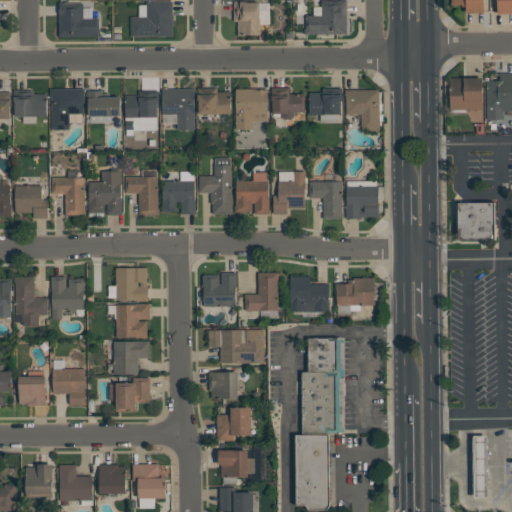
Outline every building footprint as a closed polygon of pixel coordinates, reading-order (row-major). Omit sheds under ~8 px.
[(347,0),(347,34),(305,34),(305,28),(306,28),(306,15),(321,15),(321,0),(347,0)] [(484,0),(484,13),(466,12),(466,6),(462,6),(462,4),(451,4),(451,0),(484,0)] [(511,0),(511,13),(497,13),(497,9),(497,0),(511,0)] [(173,1),(173,36),(131,36),(131,16),(146,16),(146,1),(173,1)] [(261,35),(244,35),(238,35),(238,21),(234,21),(234,1),(242,1),(247,1),(247,2),(260,2),(260,29),(261,29),(261,35)] [(59,36),(59,2),(65,2),(65,3),(83,3),(83,18),(99,18),(99,29),(100,29),(100,36),(59,36)] [(511,72),(511,111),(503,111),(503,120),(486,120),(486,81),(500,80),(500,72),(511,72)] [(450,77),(483,77),(482,109),(450,109),(450,77)] [(198,87),(217,87),(217,91),(231,91),(231,113),(199,113),(199,100),(198,100),(198,87)] [(305,112),(294,112),(294,116),(291,119),(284,119),(280,116),(280,113),(273,113),(273,100),(272,100),(272,87),(289,87),(289,93),(306,93),(306,99),(305,99),(305,112)] [(50,88),(85,88),(85,94),(84,94),(84,113),(83,113),(83,122),(69,122),(69,129),(52,129),(52,94),(50,94),(50,88)] [(195,129),(177,129),(177,114),(162,114),(162,88),(194,88),(194,112),(195,112),(195,129)] [(268,121),(253,121),(253,129),(235,129),(235,111),(236,111),(236,88),(268,88),(268,121)] [(309,114),(309,92),(323,92),(323,88),(342,88),(342,101),(341,101),(341,114),(309,114)] [(379,89),(379,130),(361,130),(361,114),(346,114),(346,95),(345,95),(345,89),(379,89)] [(47,116),(15,116),(15,101),(14,101),(14,90),(33,90),(33,93),(47,93),(47,116)] [(88,90),(101,90),(101,93),(109,93),(109,97),(120,97),(120,116),(89,116),(89,100),(88,100),(88,90)] [(158,117),(126,117),(125,94),(139,94),(139,90),(159,90),(159,103),(158,103),(158,117)] [(11,118),(0,118),(0,91),(12,91),(12,101),(12,106),(11,106),(11,118)] [(231,158),(231,164),(232,164),(232,204),(233,213),(212,214),(212,203),(211,203),(211,193),(212,193),(212,192),(198,192),(198,189),(199,189),(199,176),(214,175),(214,165),(215,165),(215,158),(231,158)] [(89,181),(102,181),(102,170),(122,170),(122,182),(121,182),(121,200),(122,200),(122,215),(107,215),(107,204),(104,204),(104,212),(88,212),(88,201),(89,201),(89,181)] [(305,171),(305,207),(287,207),(287,213),(273,213),(273,195),(278,195),(278,180),(294,180),(294,171),(305,171)] [(235,212),(235,205),(235,200),(236,200),(236,180),(253,180),(253,172),(266,172),(266,180),(268,180),(268,199),(269,199),(269,214),(254,214),(254,203),(252,203),(252,212),(235,212)] [(125,193),(125,190),(125,176),(158,176),(158,208),(159,208),(159,214),(138,214),(138,193),(125,193)] [(85,215),(65,215),(65,193),(51,193),(51,190),(52,190),(52,177),(85,177),(85,215)] [(162,211),(162,200),(163,200),(163,180),(195,180),(195,199),(196,199),(196,213),(181,214),(181,203),(178,203),(178,211),(162,211)] [(343,219),(323,219),(323,197),(309,197),(309,194),(310,194),(310,181),(342,181),(342,213),(343,213),(343,219)] [(0,184),(11,184),(11,203),(11,215),(9,215),(9,216),(0,216),(0,184)] [(48,218),(32,218),(32,212),(15,212),(15,185),(42,185),(42,199),(48,199),(48,218)] [(346,218),(346,207),(347,207),(347,186),(384,186),(384,200),(379,200),(379,216),(361,216),(361,218),(346,218)] [(458,203),(496,203),(496,239),(459,239),(458,203)] [(147,267),(147,285),(148,285),(148,300),(135,300),(116,300),(116,267),(147,267)] [(202,275),(205,275),(205,274),(217,274),(217,275),(219,275),(219,283),(221,283),(221,272),(236,272),(236,284),(236,306),(204,306),(204,286),(202,286),(202,275)] [(278,272),(278,277),(278,310),(245,310),(245,298),(244,298),(244,294),(258,294),(258,272),(278,272)] [(14,276),(35,276),(35,298),(49,297),(49,302),(48,302),(48,314),(39,314),(39,325),(22,325),(22,314),(15,314),(15,282),(14,282),(14,276)] [(62,318),(52,318),(52,291),(51,291),(51,276),(66,276),(66,287),(68,287),(68,278),(85,278),(85,288),(84,288),(84,309),(77,309),(77,312),(69,312),(69,309),(62,309),(62,318)] [(290,311),(290,302),(291,302),(291,276),(311,276),(311,284),(328,284),(328,301),(329,301),(329,311),(320,311),(320,312),(303,312),(303,311),(290,311)] [(375,277),(375,304),(337,305),(336,289),(335,284),(348,283),(348,279),(354,279),(354,277),(375,277)] [(11,317),(0,317),(0,278),(11,278),(11,288),(11,317)] [(147,337),(136,338),(136,336),(116,337),(116,305),(135,304),(135,303),(150,303),(150,319),(139,319),(139,321),(147,321),(147,337)] [(264,362),(259,362),(220,363),(220,346),(208,346),(208,330),(264,329),(264,362)] [(348,339),(347,436),(306,436),(306,339),(348,339)] [(149,341),(149,358),(138,358),(138,374),(113,374),(113,341),(149,341)] [(3,405),(0,405),(0,365),(1,365),(1,371),(12,371),(12,391),(3,391),(3,405)] [(53,368),(86,368),(86,405),(69,405),(69,393),(53,393),(53,368)] [(238,398),(211,398),(211,391),(209,391),(209,372),(238,372),(238,398)] [(19,403),(19,376),(46,375),(46,401),(47,405),(27,405),(27,403),(19,403)] [(150,402),(136,402),(136,411),(116,411),(116,382),(133,382),(133,377),(150,377),(150,402)] [(217,414),(231,414),(231,407),(251,407),(251,435),(234,435),(234,440),(217,440),(217,414)] [(473,436),(474,497),(488,497),(487,436),(473,436)] [(299,511),(300,437),(336,437),(336,511),(299,511)] [(221,476),(221,465),(219,465),(219,450),(248,450),(248,476),(236,476),(236,484),(223,484),(223,476),(221,476)] [(53,464),(53,493),(52,493),(52,497),(28,497),(28,493),(26,493),(26,466),(38,466),(38,464),(53,464)] [(76,464),(76,476),(93,476),(93,500),(60,500),(60,464),(76,464)] [(99,464),(118,464),(118,466),(126,466),(126,493),(100,493),(100,469),(99,469),(99,464)] [(133,464),(159,464),(159,477),(166,477),(166,498),(138,498),(138,481),(133,481),(133,464)] [(17,510),(0,510),(0,486),(5,486),(5,483),(17,483),(17,510)] [(234,511),(220,511),(220,487),(236,487),(236,492),(253,492),(253,511),(234,511)]
